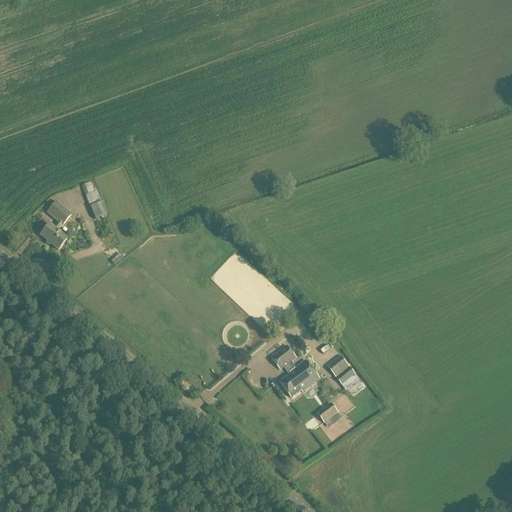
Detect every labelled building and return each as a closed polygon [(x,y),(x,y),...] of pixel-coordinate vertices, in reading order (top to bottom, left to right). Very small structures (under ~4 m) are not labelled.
[(95,206),(104,200),(94,186),(85,192),(95,206)] [(63,227),(72,216),(57,203),(47,213),(58,222),(53,228),(50,225),(41,236),(58,251),(67,240),(57,232),(62,226),(63,227)] [(98,220),(110,216),(105,203),(94,208),(98,220)] [(114,259),(123,268),(129,261),(121,252),(114,259)] [(293,371),(288,365),(296,358),(287,346),(271,359),(281,371),(284,368),(289,374),(289,375),(290,376),(280,383),(292,399),(302,391),(304,393),(321,380),(306,361),(293,371)] [(342,387),(355,376),(341,357),(327,368),(342,387)] [(325,425),(338,415),(331,404),(317,415),(325,425)]
